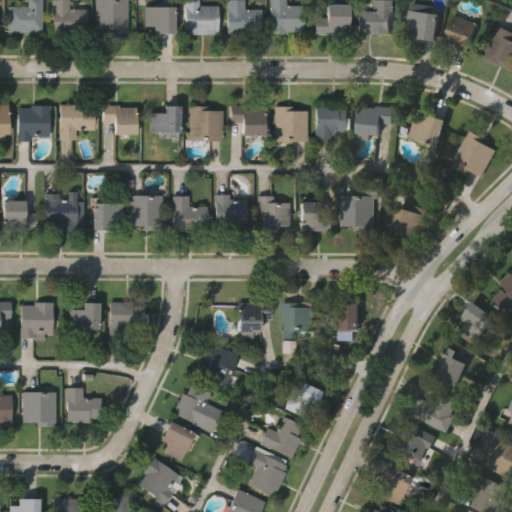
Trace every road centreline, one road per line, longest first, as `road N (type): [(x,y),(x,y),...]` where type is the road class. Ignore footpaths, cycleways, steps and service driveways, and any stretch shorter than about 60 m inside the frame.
road 1 (residential): [(0,67),(379,70),(419,74),(511,114)]
road 2 (residential): [(0,265),(372,268),(429,297)]
road 3 (tertiary): [(511,179),(414,285),(301,511)]
road 4 (tertiary): [(323,511),(429,297),(511,209)]
road 5 (residential): [(0,461),(86,462),(110,451),(159,357),(174,267)]
